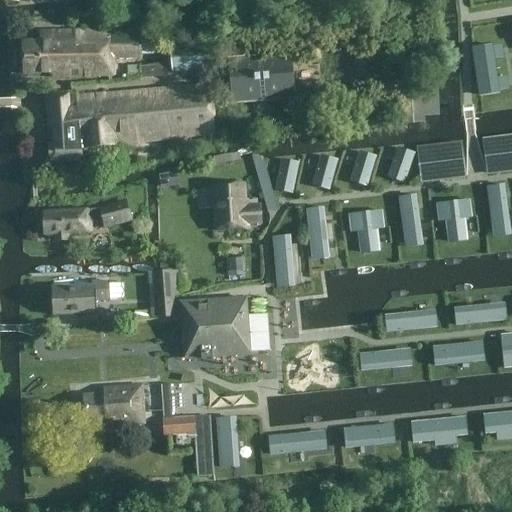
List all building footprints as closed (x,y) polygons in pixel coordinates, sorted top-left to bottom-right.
[(162,8),(161,0),(140,0),(141,9),(162,8)] [(115,28),(114,32),(50,33),(51,43),(22,44),(22,75),(51,74),(51,79),(64,78),(113,77),(114,61),(141,60),(140,27),(115,28)] [(492,45),(470,48),(477,97),(499,94),(499,91),(509,90),(507,78),(497,79),(495,59),(504,58),(502,46),(493,47),(492,45)] [(173,72),(202,70),(201,47),(171,50),(173,72)] [(253,59),(229,61),(233,102),(293,96),(289,56),(265,58),(265,64),(254,65),(253,59)] [(85,150),(172,140),(191,138),(213,136),(207,86),(168,90),(75,98),(75,95),(49,97),(51,116),(53,145),(48,146),(49,163),(79,161),(78,153),(86,153),(85,150)] [(511,136),(482,140),(486,176),(511,172),(511,136)] [(465,178),(461,143),(416,148),(420,184),(465,178)] [(398,147),(387,178),(404,184),(415,154),(398,147)] [(359,152),(349,182),(367,187),(376,157),(359,152)] [(277,211),(262,158),(251,156),(267,214),(277,211)] [(320,156),(311,186),(329,191),(337,161),(320,156)] [(280,159),(274,190),(292,194),(299,163),(280,159)] [(247,230),(247,226),(263,225),(262,208),(256,208),(255,200),(244,201),(243,185),(213,186),(215,232),(247,230)] [(504,185),(486,188),(492,238),(511,236),(504,185)] [(416,196),(398,198),(405,249),(423,246),(416,196)] [(470,200),(436,204),(438,222),(445,221),(448,244),(468,242),(465,219),(472,218),(470,200)] [(90,233),(90,223),(102,221),(104,228),(132,221),(127,201),(99,208),(99,209),(89,211),(42,214),(44,236),(90,233)] [(323,208),(305,210),(311,261),(329,259),(323,208)] [(382,210),(347,215),(349,234),(357,233),(360,254),(380,252),(377,231),(385,230),(382,210)] [(291,236),(272,238),(276,289),(295,287),(291,236)] [(244,277),(243,259),(225,260),(226,277),(244,277)] [(173,272),(147,273),(148,292),(156,292),(156,301),(157,320),(175,318),(174,288),(173,272)] [(94,315),(94,302),(109,302),(108,281),(90,281),(91,287),(51,288),(52,316),(94,315)] [(246,317),(245,300),(180,304),(184,360),(249,355),(247,326),(246,317)] [(505,304),(453,309),(455,327),(506,322),(505,304)] [(435,311),(384,316),(386,334),(437,329),(435,311)] [(265,316),(246,317),(249,355),(268,354),(265,316)] [(511,334),(500,335),(503,371),(511,369),(511,334)] [(482,342),(432,348),(434,368),(485,363),(482,342)] [(410,349),(358,355),(360,373),(412,367),(410,349)] [(143,425),(141,387),(110,389),(107,395),(82,397),(83,423),(104,421),(104,427),(143,425)] [(511,412),(482,415),(484,436),(495,435),(495,443),(511,441),(511,412)] [(195,418),(162,419),(163,437),(196,435),(195,418)] [(235,418),(215,420),(219,470),(239,469),(235,418)] [(465,418),(410,423),(412,445),(433,443),(433,448),(456,446),(456,438),(467,437),(465,418)] [(393,425),(342,430),(344,450),(395,445),(393,425)] [(325,432),(267,437),(269,457),(327,451),(325,432)]
